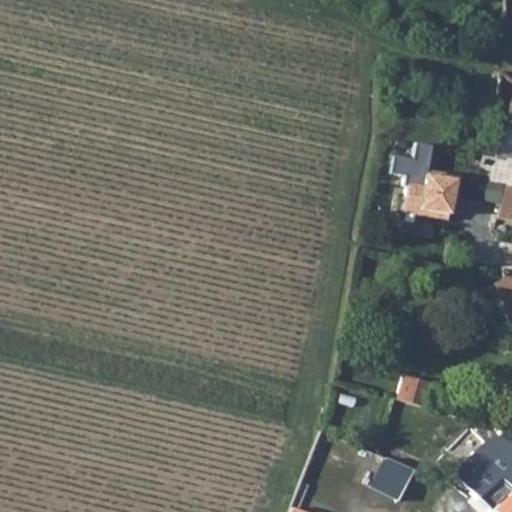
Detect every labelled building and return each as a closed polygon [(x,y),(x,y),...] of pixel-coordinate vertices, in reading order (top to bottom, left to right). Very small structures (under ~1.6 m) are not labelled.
[(491,105),(508,109),(511,96),(511,82),(505,76),(497,74),(491,105)] [(494,158),(511,161),(511,96),(508,109),(501,130),(495,151),(494,158)] [(482,205),(498,208),(502,187),(511,188),(511,161),(494,158),(482,205)] [(398,209),(442,219),(447,197),(449,190),(453,191),(456,177),(423,169),(420,179),(406,176),(398,209)] [(511,222),(511,188),(502,187),(498,208),(496,219),(511,222)] [(511,279),(502,277),(489,275),(507,305),(511,306),(511,279)] [(391,396),(412,402),(418,381),(398,375),(391,396)] [(483,440),(450,474),(475,498),(496,479),(511,496),(511,446),(502,436),(483,440)] [(384,456),(370,483),(396,497),(409,473),(412,467),(400,463),(384,456)] [(511,511),(511,496),(496,479),(475,498),(489,511),(511,511)] [(451,511),(471,511),(457,503),(451,511)]
